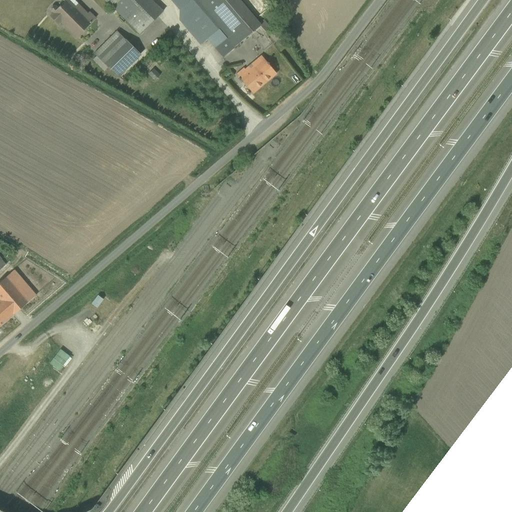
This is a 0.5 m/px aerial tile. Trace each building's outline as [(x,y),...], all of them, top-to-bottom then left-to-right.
[(75,38),(94,19),(74,0),(62,0),(50,13),(75,38)] [(104,0),(136,33),(161,10),(151,0),(104,0)] [(170,0),(221,58),(260,24),(238,0),(170,0)] [(94,55),(118,79),(140,56),(116,32),(94,55)] [(252,93),(276,74),(261,55),(237,75),(252,93)] [(0,300),(12,314),(35,294),(13,268),(0,279),(0,300)] [(111,295),(105,303),(108,305),(114,298),(111,295)] [(70,348),(62,364),(73,369),(77,360),(81,363),(85,355),(70,348)]
